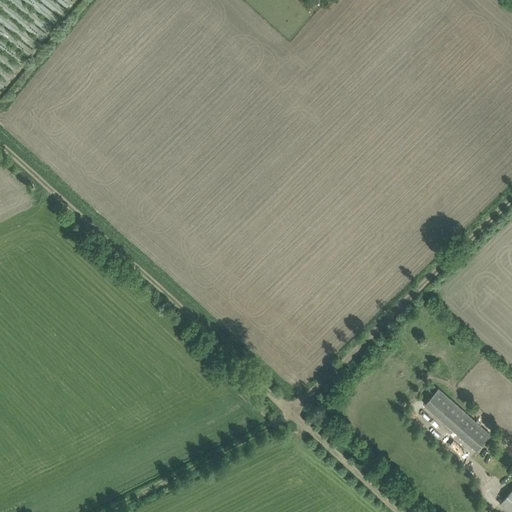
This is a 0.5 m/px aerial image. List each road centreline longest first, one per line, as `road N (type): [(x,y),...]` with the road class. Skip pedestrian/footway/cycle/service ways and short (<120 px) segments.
road 1 (track): [(399,511),(0,143)]
road 2 (track): [(98,511),(290,410),(511,195)]
